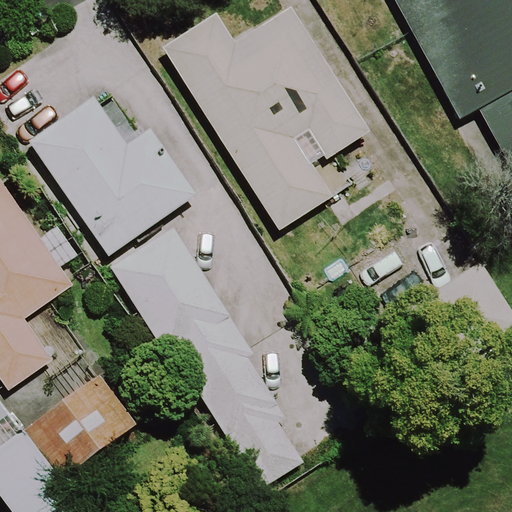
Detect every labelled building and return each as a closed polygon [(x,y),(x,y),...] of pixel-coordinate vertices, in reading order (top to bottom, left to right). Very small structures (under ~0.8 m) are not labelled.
[(511,0),(410,0),(511,178),(511,0)] [(361,139),(282,15),(224,51),(206,22),(153,55),(268,238),(321,204),(283,145),(296,137),(315,168),(361,139)] [(17,149),(98,264),(185,203),(139,138),(116,154),(81,105),(17,149)] [(30,247),(0,204),(0,395),(42,366),(14,326),(61,292),(50,276),(70,262),(49,233),(30,247)] [(444,222),(414,240),(440,283),(471,264),(444,222)] [(164,234),(101,274),(158,362),(163,359),(252,496),(295,468),(270,428),(277,423),(239,364),(245,359),(164,234)] [(412,269),(398,246),(346,278),(360,301),(412,269)] [(511,330),(474,269),(392,320),(430,382),(511,331),(511,330)] [(125,434),(86,382),(14,435),(53,488),(125,434)] [(63,511),(0,419),(0,511),(63,511)]
